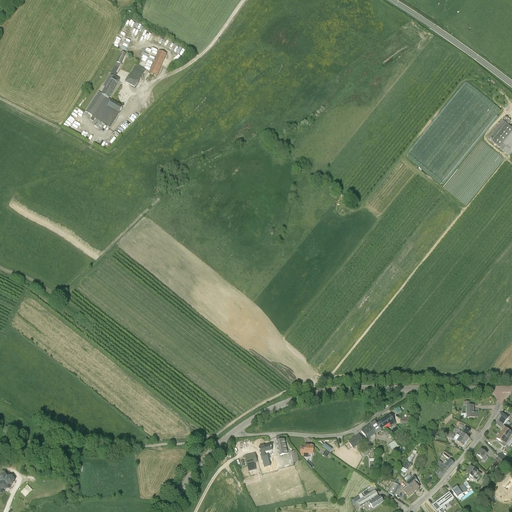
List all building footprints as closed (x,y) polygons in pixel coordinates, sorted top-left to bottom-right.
[(158,51),(151,68),(149,73),(150,73),(150,75),(153,76),(153,75),(157,76),(166,54),(158,51)] [(116,62),(121,64),(125,54),(121,52),(116,62)] [(102,94),(101,95),(98,93),(85,112),(92,116),(90,119),(93,121),(95,118),(98,121),(97,122),(94,125),(97,128),(102,123),(110,128),(119,113),(122,108),(111,101),(108,99),(119,80),(115,78),(118,74),(117,74),(122,65),(121,64),(116,62),(109,74),(110,75),(103,86),(105,87),(101,93),(102,94)] [(135,64),(127,78),(125,82),(134,88),(140,79),(145,71),(135,64)] [(438,161),(426,170),(438,178),(458,149),(459,147),(463,144),(462,146),(468,139),(468,136),(471,131),(469,129),(475,125),(470,124),(477,119),(475,117),(474,118),(474,115),(472,118),(467,118),(467,122),(466,122),(463,124),(462,123),(456,127),(455,125),(454,127),(455,128),(454,131),(451,132),(449,132),(448,140),(439,139),(438,161)] [(511,129),(502,121),(488,138),(511,157),(511,155),(511,129)] [(473,411),(473,406),(469,406),(469,402),(464,403),(464,408),(466,408),(466,418),(477,417),(477,413),(472,413),(472,411),(473,411)] [(507,420),(509,417),(505,414),(503,416),(502,415),(496,422),(504,429),(506,430),(505,428),(503,426),(507,420)] [(377,425),(380,430),(389,425),(390,427),(396,423),(391,416),(377,425)] [(370,425),(370,426),(375,433),(375,434),(381,431),(380,430),(377,425),(375,422),(370,425)] [(361,432),(364,436),(367,440),(375,434),(375,433),(370,426),(361,432)] [(460,438),(466,443),(469,439),(466,437),(470,432),(466,429),(464,428),(463,430),(461,432),(456,428),(454,432),(453,432),(454,433),(456,435),(460,438)] [(501,434),(510,441),(511,437),(511,433),(506,430),(504,429),(501,434)] [(451,432),(448,431),(447,431),(445,435),(446,436),(446,438),(452,440),(455,434),(451,432)] [(510,441),(501,434),(497,439),(502,443),(501,445),(504,448),(506,446),(510,441)] [(348,442),(351,446),(353,449),(363,442),(362,439),(359,435),(348,442)] [(453,440),(459,444),(463,447),(466,443),(460,438),(456,435),(453,440)] [(276,438),(277,442),(280,456),(287,454),(284,442),(283,442),(282,436),(276,438)] [(392,450),(397,446),(394,441),(388,445),(392,450)] [(301,448),(301,453),(300,456),(303,456),(303,457),(308,458),(308,454),(313,454),(313,451),(313,446),(310,445),(310,446),(305,446),(304,448),(301,448)] [(324,445),(322,448),(330,454),(332,450),(324,445)] [(370,451),(368,446),(364,447),(364,448),(360,450),(362,454),(366,452),(370,451)] [(445,450),(444,452),(442,454),(448,459),(451,455),(445,450)] [(487,455),(485,453),(481,450),(476,456),(477,456),(484,461),(487,457),(486,456),(487,455)] [(257,463),(254,453),(244,456),(249,472),(256,470),(254,463),(257,463)] [(502,463),(503,463),(498,457),(489,468),(492,470),(496,466),(499,468),(502,463)] [(311,469),(314,467),(308,460),(306,462),(311,469)] [(438,465),(446,472),(453,463),(449,460),(447,462),(445,461),(443,464),(439,460),(436,463),(439,465),(438,465)] [(412,465),(406,462),(401,470),(405,473),(407,470),(408,471),(412,465)] [(436,477),(439,479),(446,472),(438,465),(437,467),(439,469),(437,471),(439,473),(436,477)] [(476,481),(481,475),(470,466),(465,473),(467,474),(470,477),(476,481)] [(0,491),(1,489),(5,489),(7,485),(12,485),(14,480),(11,477),(7,477),(4,473),(0,473),(0,491)] [(413,477),(406,483),(407,485),(414,493),(419,488),(414,483),(416,481),(413,477)] [(394,483),(388,493),(394,496),(399,486),(394,483)] [(454,493),(457,497),(457,498),(462,494),(468,490),(463,484),(458,488),(457,487),(453,489),(454,491),(455,491),(455,492),(454,493)] [(402,490),(408,498),(414,493),(407,485),(406,486),(407,487),(403,489),(402,490)] [(372,508),(377,505),(383,502),(380,498),(375,490),(370,493),(361,499),(358,495),(353,499),(352,501),(353,505),(357,502),(358,504),(361,502),(363,505),(368,502),(370,504),(372,508)] [(454,499),(452,496),(449,492),(435,502),(441,509),(438,511),(439,511),(444,511),(442,508),(454,499)]
